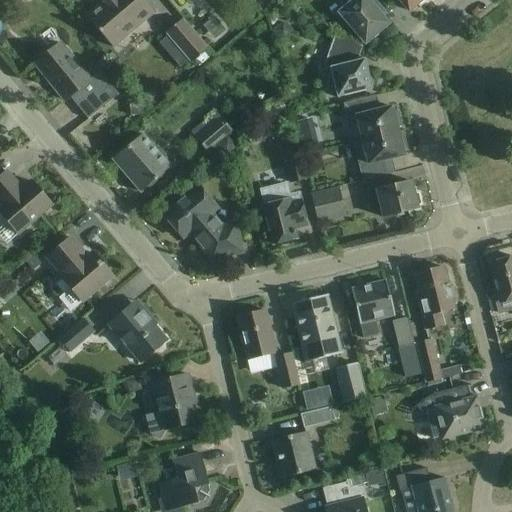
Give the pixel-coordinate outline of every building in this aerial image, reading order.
[(113,48),(156,12),(145,0),(107,0),(87,18),(113,48)] [(372,0),(349,0),(348,2),(338,10),(366,43),(387,25),(370,5),(374,2),(372,0)] [(420,8),(429,0),(399,0),(409,12),(418,5),(420,8)] [(215,40),(225,32),(214,18),(204,27),(215,40)] [(193,64),(208,51),(182,21),(167,34),(193,64)] [(363,47),(342,40),(334,37),(323,68),(330,70),(337,99),(373,90),(367,68),(357,64),(363,47)] [(61,44),(36,65),(65,102),(70,98),(88,120),(119,95),(110,84),(100,72),(90,80),(74,60),(61,44)] [(363,141),(399,132),(393,108),(374,112),(370,98),(343,104),(348,124),(359,128),(363,141)] [(232,131),(216,113),(192,134),(208,152),(232,131)] [(312,118),(296,122),(303,150),(319,146),(312,118)] [(399,132),(363,141),(366,154),(358,163),(363,182),(389,176),(386,161),(405,156),(399,132)] [(142,193),(171,168),(143,135),(113,160),(142,193)] [(307,180),(299,149),(283,152),(291,183),(307,180)] [(8,173),(0,179),(0,203),(3,207),(0,208),(0,212),(19,235),(52,206),(32,182),(22,190),(8,173)] [(418,206),(421,205),(419,195),(416,195),(412,182),(364,194),(367,207),(380,204),(383,218),(419,209),(418,206)] [(308,226),(301,201),(303,201),(301,193),(291,195),(288,183),(260,190),(264,207),(273,245),(297,239),(295,229),(308,226)] [(199,187),(179,204),(164,217),(183,239),(189,233),(213,260),(242,253),(238,233),(236,225),(223,228),(211,214),(218,209),(199,187)] [(319,223),(345,217),(339,189),(312,195),(319,223)] [(63,279),(71,289),(60,299),(71,313),(83,303),(113,277),(93,254),(86,260),(81,253),(82,252),(71,239),(48,258),(64,278),(63,279)] [(34,255),(26,262),(33,271),(41,264),(34,255)] [(511,258),(491,264),(501,303),(511,300),(511,258)] [(442,312),(455,309),(452,299),(454,296),(452,287),(449,285),(444,268),(416,275),(423,302),(419,303),(426,330),(445,325),(442,312)] [(375,321),(395,316),(387,281),(352,290),(364,339),(379,335),(375,321)] [(342,354),(334,321),(329,302),(317,305),(316,299),(292,305),(307,363),(342,354)] [(133,305),(118,318),(109,326),(141,363),(167,341),(154,326),(152,329),(143,319),(144,318),(133,305)] [(237,318),(248,361),(277,354),(266,311),(237,318)] [(399,349),(415,345),(408,318),(393,322),(399,349)] [(71,352),(94,333),(84,321),(61,340),(71,352)] [(442,379),(440,371),(432,340),(417,344),(426,383),(442,379)] [(415,345),(399,349),(407,379),(422,375),(415,345)] [(283,389),(299,386),(291,354),(276,358),(283,389)] [(346,404),(365,399),(357,364),(337,369),(346,404)] [(442,379),(463,374),(461,366),(440,371),(442,379)] [(153,384),(160,413),(146,416),(150,434),(161,440),(166,430),(198,422),(191,394),(194,393),(189,375),(153,384)] [(474,400),(474,398),(471,399),(468,387),(471,386),(471,385),(451,390),(439,394),(434,396),(428,399),(421,403),(416,407),(421,412),(426,411),(433,439),(441,437),(442,440),(485,429),(480,410),(476,411),(473,400),(474,400)] [(374,420),(388,416),(384,400),(369,404),(374,420)] [(304,429),(335,421),(332,408),(301,415),(304,429)] [(307,433),(291,437),(272,441),(281,479),(316,471),(307,433)] [(201,454),(181,459),(172,462),(174,469),(163,472),(166,482),(159,484),(166,511),(169,511),(196,505),(194,497),(201,485),(208,483),(201,454)] [(413,489),(418,511),(454,511),(445,479),(431,483),(427,469),(396,477),(400,492),(413,489)] [(381,470),(365,474),(367,484),(368,487),(385,483),(381,470)] [(350,482),(325,488),(330,507),(326,508),(327,511),(366,511),(363,500),(367,499),(364,485),(354,487),(352,488),(350,482)] [(115,495),(117,511),(126,511),(146,509),(143,491),(115,495)]
